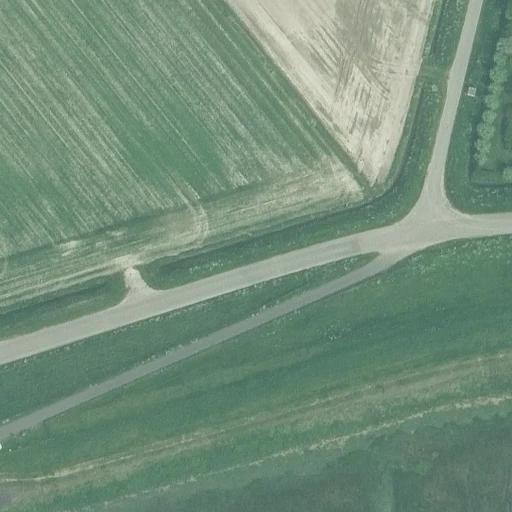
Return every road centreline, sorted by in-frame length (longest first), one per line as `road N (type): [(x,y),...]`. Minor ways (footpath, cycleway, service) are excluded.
road 1 (unclassified): [(0,432),(385,263),(427,227)]
road 2 (unclassified): [(0,353),(427,227)]
road 3 (unclassified): [(427,227),(478,0)]
